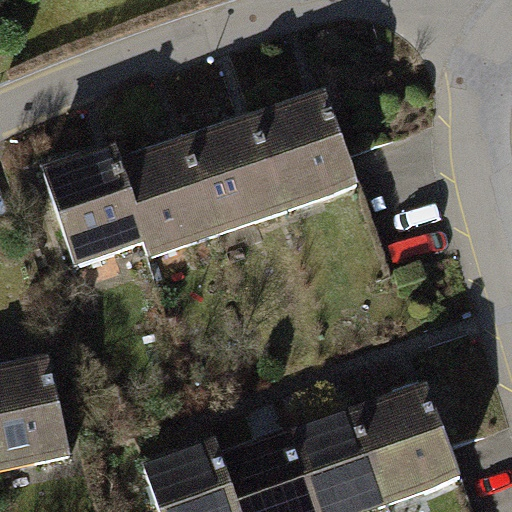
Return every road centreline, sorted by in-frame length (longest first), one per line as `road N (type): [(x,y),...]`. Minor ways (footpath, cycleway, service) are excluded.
road 1 (residential): [(0,113),(188,36),(324,0)]
road 2 (residential): [(503,41),(479,173),(511,286)]
